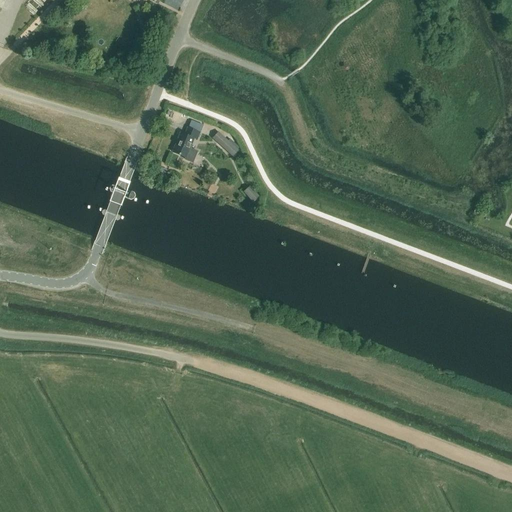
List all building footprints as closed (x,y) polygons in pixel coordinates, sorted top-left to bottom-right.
[(180,132),(173,152),(186,157),(185,159),(193,162),(197,151),(190,148),(193,138),(196,139),(199,132),(188,128),(185,134),(180,132)] [(238,150),(218,132),(212,138),(233,156),(238,150)] [(134,192),(113,184),(110,186),(109,189),(110,192),(131,200),(134,198),(135,195),(134,192)] [(252,201),(259,196),(250,186),(244,191),(252,201)] [(119,215),(104,209),(102,210),(101,213),(102,215),(117,221),(120,220),(120,218),(119,215)]
